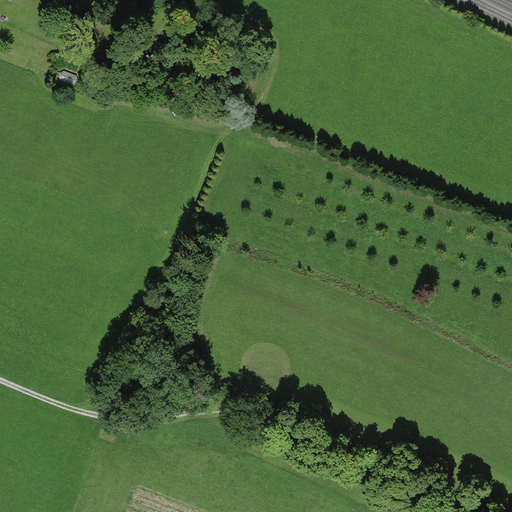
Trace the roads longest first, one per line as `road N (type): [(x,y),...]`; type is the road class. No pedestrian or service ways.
road 1 (track): [(235,0),(285,22),(124,416),(76,412),(0,380)]
road 2 (motorway): [(505,0),(499,127),(471,337),(432,511)]
road 3 (track): [(124,416),(257,401),(508,511)]
